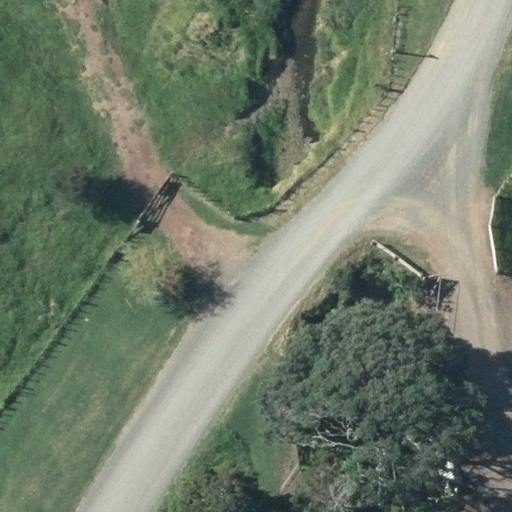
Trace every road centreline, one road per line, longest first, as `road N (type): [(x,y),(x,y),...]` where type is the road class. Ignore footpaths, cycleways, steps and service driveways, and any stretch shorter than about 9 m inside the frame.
road 1 (unclassified): [(480,0),(418,121),(150,447),(111,511)]
road 2 (track): [(277,292),(203,245),(159,194),(70,0)]
